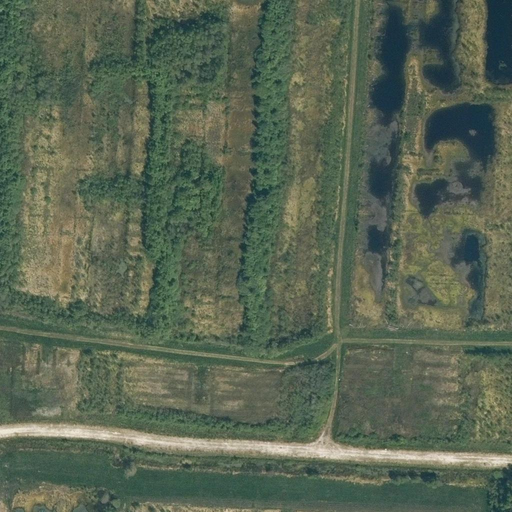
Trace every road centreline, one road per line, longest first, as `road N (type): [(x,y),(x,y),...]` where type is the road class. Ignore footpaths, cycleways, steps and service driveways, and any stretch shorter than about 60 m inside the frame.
road 1 (track): [(324,453),(36,429),(0,433)]
road 2 (track): [(511,462),(324,453)]
